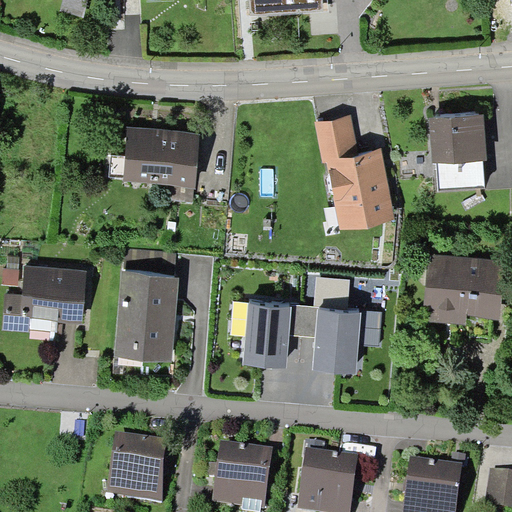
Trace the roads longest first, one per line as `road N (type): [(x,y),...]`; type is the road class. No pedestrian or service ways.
road 1 (tertiary): [(0,54),(145,83),(511,64)]
road 2 (residential): [(511,435),(0,394)]
